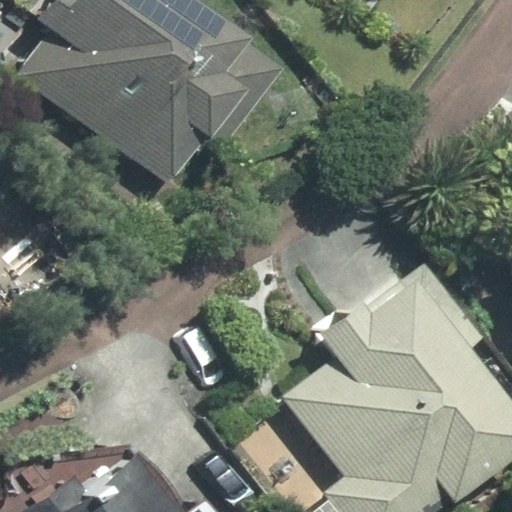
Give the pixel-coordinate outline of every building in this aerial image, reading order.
[(38,0),(0,56),(0,81),(160,191),(210,117),(222,125),(265,63),(171,0),(38,0)] [(346,0),(363,11),(370,0),(346,0)] [(420,511),(511,438),(511,435),(440,347),(464,328),(359,199),(276,266),(314,312),(294,328),(314,353),(269,390),(296,424),(277,439),(336,511),(420,511)] [(511,249),(492,256),(511,315),(511,249)] [(143,511),(87,443),(1,511),(199,511),(190,500),(176,511),(143,511)]
